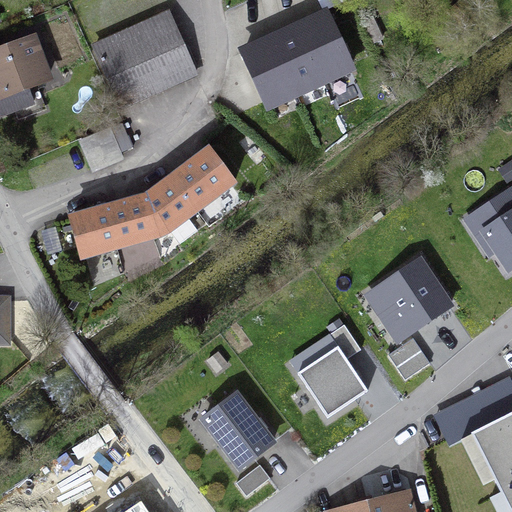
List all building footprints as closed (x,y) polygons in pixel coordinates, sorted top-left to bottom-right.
[(461,2),(451,12),(467,29),(477,19),(461,2)] [(121,107),(195,74),(168,14),(94,47),(121,107)] [(325,14),(298,27),(323,82),(350,69),(325,14)] [(270,39),(295,94),(323,82),(298,27),(270,39)] [(295,94),(270,39),(243,52),(268,107),(295,94)] [(0,52),(0,116),(33,104),(26,87),(47,79),(32,40),(0,52)] [(110,129),(120,153),(132,148),(122,124),(110,129)] [(91,169),(121,157),(109,129),(80,142),(91,169)] [(95,205),(97,211),(71,218),(83,258),(164,234),(233,184),(208,150),(145,197),(106,208),(105,202),(95,205)] [(487,230),(483,232),(509,270),(511,268),(511,206),(504,195),(476,214),(487,230)] [(449,306),(419,261),(380,287),(393,306),(380,315),(398,341),(449,306)] [(344,325),(329,335),(337,347),(297,374),(327,418),(367,391),(346,360),(360,350),(344,325)] [(430,364),(413,338),(388,355),(405,380),(430,364)] [(236,395),(203,420),(239,468),(272,443),(236,395)] [(511,511),(511,413),(471,434),(510,511),(511,511)] [(123,468),(107,443),(6,508),(8,511),(133,511),(111,476),(123,468)] [(246,497),(270,479),(259,465),(236,484),(246,497)] [(333,511),(410,511),(406,494),(333,511)]
